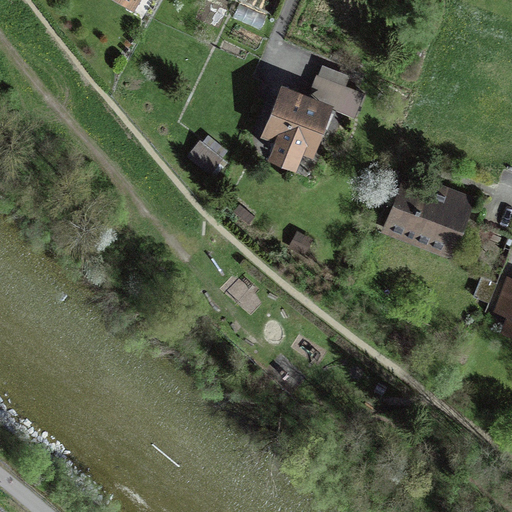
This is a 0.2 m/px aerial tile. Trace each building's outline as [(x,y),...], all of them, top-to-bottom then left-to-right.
[(317,75),(307,99),(324,107),(353,119),(363,94),(317,75)] [(324,107),(307,99),(285,90),(269,131),(281,135),(273,154),(293,162),(300,143),(312,148),(321,127),(316,125),(324,107)] [(213,167),(220,157),(201,142),(193,152),(213,167)] [(450,254),(471,199),(442,187),(441,187),(440,187),(439,187),(438,187),(437,187),(436,187),(435,188),(434,189),(434,190),(433,191),(433,192),(427,190),(428,186),(408,179),(410,174),(406,173),(384,228),(450,254)] [(511,281),(508,280),(497,308),(511,313),(511,314),(507,329),(511,330),(511,281)]
